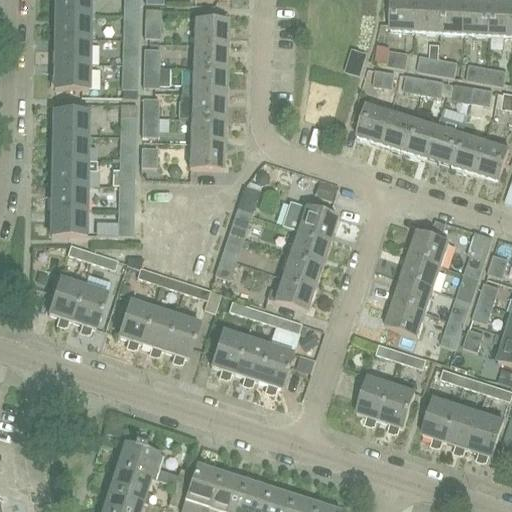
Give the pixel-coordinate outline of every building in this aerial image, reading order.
[(90,18),(90,0),(56,0),(56,17),(90,18)] [(139,19),(139,0),(124,0),(123,19),(139,19)] [(416,36),(418,2),(393,0),(391,34),(416,36)] [(441,37),(443,3),(418,2),(416,36),(441,37)] [(466,38),(468,4),(443,3),(441,37),(466,38)] [(491,40),(493,5),(468,4),(466,38),(491,40)] [(511,40),(511,6),(493,5),(491,40),(511,40)] [(162,22),(153,22),(153,14),(146,14),(144,42),(161,42),(162,22)] [(90,43),(90,18),(56,17),(55,42),(90,43)] [(139,44),(139,19),(123,19),(123,44),(139,44)] [(194,23),(193,48),(228,49),(229,25),(194,23)] [(89,68),(90,43),(55,42),(55,67),(89,68)] [(138,69),(139,44),(123,44),(122,69),(138,69)] [(227,74),(228,49),(193,48),(192,73),(227,74)] [(436,78),(438,63),(439,49),(430,49),(430,61),(420,59),(417,75),(436,78)] [(176,64),(160,64),(160,53),(144,52),(144,72),(160,72),(175,72),(176,64)] [(360,79),(367,58),(353,53),(346,74),(360,79)] [(409,57),(390,54),(387,70),(406,73),(409,57)] [(485,87),(488,71),(489,61),(478,60),(477,69),(469,68),(466,84),(485,87)] [(458,66),(438,63),(436,78),(455,82),(458,66)] [(89,93),(89,68),(55,67),(54,92),(89,93)] [(137,102),(138,69),(122,69),(121,100),(137,102)] [(507,75),(488,71),(485,87),(504,91),(507,75)] [(159,91),(160,72),(144,72),(143,91),(159,91)] [(398,95),(401,78),(395,77),(376,74),(369,72),(365,84),(374,85),(373,90),(393,93),(398,95)] [(227,99),(227,74),(192,73),(192,88),(182,87),(182,98),(192,98),(227,99)] [(420,98),(423,82),(407,79),(401,78),(398,95),(404,96),(404,95),(420,98)] [(448,97),(450,88),(444,87),(444,86),(423,82),(420,98),(442,102),(442,96),(448,97)] [(473,107),(475,91),(455,88),(455,89),(450,88),(448,97),(453,98),(452,104),(473,107)] [(493,94),(475,91),(473,107),(471,118),(481,120),(482,109),(490,110),(493,94)] [(496,109),(502,110),(501,113),(511,114),(511,97),(504,96),(504,97),(499,96),(496,109)] [(226,124),(227,99),(192,98),(191,123),(226,124)] [(143,102),(142,121),(159,122),(159,102),(143,102)] [(121,107),(120,141),(136,141),(137,108),(121,107)] [(382,149),(392,115),(368,108),(358,141),(382,149)] [(54,114),(53,139),(87,140),(88,115),(54,114)] [(405,156),(416,123),(392,115),(382,149),(405,156)] [(158,140),(159,122),(142,121),(142,140),(158,140)] [(225,149),(226,124),(191,123),(190,148),(225,149)] [(429,164),(440,130),(416,123),(405,156),(429,164)] [(453,171),(463,138),(440,130),(429,164),(453,171)] [(476,178),(487,145),(463,138),(453,171),(476,178)] [(87,165),(87,140),(53,139),(53,164),(87,165)] [(136,166),(136,141),(120,141),(120,166),(136,166)] [(511,153),(487,145),(476,178),(500,186),(511,153)] [(224,174),(225,149),(190,148),(189,173),(224,174)] [(142,151),(141,171),(157,171),(158,151),(142,151)] [(98,190),(99,175),(96,175),(97,165),(87,165),(53,164),(52,189),(87,190),(98,190)] [(135,191),(136,166),(120,166),(119,173),(113,173),(113,189),(119,189),(119,191),(135,191)] [(86,215),(87,190),(52,189),(52,214),(86,215)] [(238,208),(237,213),(252,218),(253,213),(259,195),(259,194),(245,190),(244,190),(238,208)] [(134,216),(135,191),(119,191),(118,215),(134,216)] [(306,209),(306,210),(296,207),(287,230),(331,245),(339,221),(306,209)] [(244,242),(252,218),(237,213),(229,237),(244,242)] [(86,240),(86,215),(52,214),(51,239),(86,240)] [(134,240),(134,216),(118,215),(118,239),(134,240)] [(323,268),(331,245),(287,230),(298,234),(290,257),(323,268)] [(418,235),(410,258),(443,269),(451,245),(418,235)] [(236,266),(244,242),(229,237),(221,261),(236,266)] [(91,267),(95,256),(71,249),(67,259),(91,267)] [(115,275),(118,264),(95,256),(91,267),(115,275)] [(315,292),(323,268),(290,257),(282,281),(315,292)] [(435,293),(443,269),(410,258),(402,282),(435,293)] [(470,259),(465,276),(480,281),(485,265),(470,259)] [(493,259),(487,277),(503,282),(509,263),(493,259)] [(230,284),(236,266),(221,261),(215,279),(230,284)] [(161,289),(164,279),(141,271),(137,282),(161,289)] [(472,305),(480,281),(465,276),(457,300),(472,305)] [(184,297),(187,286),(164,279),(161,289),(184,297)] [(307,316),(315,292),(282,281),(277,294),(271,293),(267,302),(274,304),(274,305),(307,316)] [(72,325),(84,289),(60,282),(49,317),(63,322),(60,329),(67,332),(69,324),(72,325)] [(427,316),(435,293),(402,282),(394,306),(427,316)] [(211,294),(187,286),(184,297),(207,304),(211,294)] [(484,286),(478,305),(493,310),(499,292),(484,286)] [(108,297),(84,289),(72,325),(86,329),(83,337),(90,339),(92,331),(96,333),(108,297)] [(464,329),(472,305),(457,300),(449,323),(464,329)] [(142,347),(153,312),(130,304),(119,340),(132,344),(130,352),(137,354),(139,346),(142,347)] [(252,322),(256,312),(232,305),(229,315),(252,322)] [(488,328),(493,310),(478,305),(472,323),(488,328)] [(419,340),(427,316),(394,306),(387,329),(419,340)] [(165,355),(176,319),(153,312),(142,347),(155,352),(153,359),(160,362),(162,354),(165,355)] [(276,330),(279,320),(256,312),(252,322),(276,330)] [(200,327),(176,319),(165,355),(178,359),(176,367),(182,369),(185,361),(188,362),(200,327)] [(302,327),(279,320),(276,330),(299,337),(302,327)] [(456,353),(462,335),(464,329),(449,323),(441,348),(456,353)] [(511,342),(511,325),(507,340),(498,337),(497,338),(511,342)] [(468,332),(467,337),(463,351),(478,356),(484,337),(468,332)] [(235,377),(246,342),(223,334),(211,370),(226,374),(223,382),(230,384),(232,376),(235,377)] [(511,368),(511,342),(497,338),(495,346),(504,348),(499,364),(511,368)] [(258,385),(270,349),(246,342),(235,377),(248,382),(246,390),(252,392),(255,384),(258,385)] [(400,366),(403,355),(379,348),(376,358),(400,366)] [(293,357),(270,349),(258,385),(271,389),(269,397),(275,399),(278,392),(281,393),(293,357)] [(427,363),(403,355),(400,366),(424,373),(427,363)] [(464,391),(468,380),(444,373),(441,383),(464,391)] [(488,398),(491,388),(468,380),(464,391),(488,398)] [(381,425),(392,389),(369,381),(357,417),(371,421),(369,429),(375,431),(378,424),(381,425)] [(511,400),(511,394),(491,388),(488,398),(511,405),(511,400)] [(416,396),(392,389),(381,425),(394,429),(392,437),(398,439),(401,431),(404,432),(416,396)] [(447,446),(458,410),(435,402),(423,438),(438,443),(435,450),(441,452),(444,445),(447,446)] [(470,453),(482,417),(458,410),(447,446),(460,450),(458,458),(464,460),(467,452),(470,453)] [(505,425),(482,417),(470,453),(483,458),(481,465),(487,467),(490,460),(493,461),(505,425)] [(511,458),(511,446),(504,445),(501,455),(511,458)] [(134,450),(123,446),(120,455),(117,454),(112,469),(126,474),(127,470),(137,473),(136,477),(159,485),(161,476),(154,473),(159,458),(144,453),(145,450),(135,446),(134,450)] [(216,487),(221,472),(220,476),(196,468),(181,511),(208,511),(213,497),(217,498),(220,488),(216,487)] [(159,485),(136,477),(137,473),(127,470),(126,474),(112,469),(104,493),(118,498),(119,495),(129,498),(128,501),(148,508),(151,499),(146,498),(151,482),(159,485)] [(179,472),(173,489),(181,492),(187,475),(179,472)] [(240,494),(244,483),(236,481),(237,477),(221,472),(216,487),(220,488),(217,498),(213,497),(208,511),(234,511),(237,504),(241,506),(244,496),(240,494)] [(265,511),(268,503),(264,502),(268,491),(258,488),(260,482),(245,478),(244,483),(240,494),(244,496),(241,506),(237,504),(234,511),(265,511)] [(176,510),(181,492),(173,489),(168,507),(176,510)] [(288,510),(292,499),(268,491),(264,502),(268,503),(265,511),(292,511),(288,510)] [(148,508),(128,501),(129,498),(119,495),(118,498),(104,493),(97,511),(141,511),(143,506),(148,508)] [(313,511),(317,502),(316,502),(315,506),(292,499),(288,510),(292,511),(313,511)] [(334,511),(331,511),(332,507),(317,502),(313,511),(334,511)]
